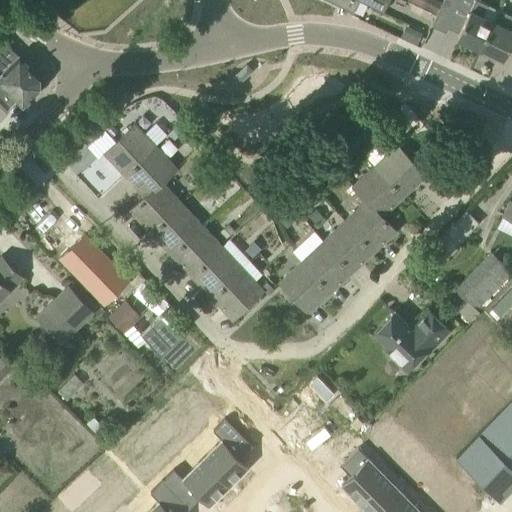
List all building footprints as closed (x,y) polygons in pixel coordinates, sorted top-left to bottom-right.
[(330,0),(352,10),(353,10),(357,0),(330,0)] [(361,0),(383,10),(387,0),(361,0)] [(410,0),(409,5),(435,13),(438,0),(410,0)] [(449,25),(460,0),(442,0),(431,25),(446,32),(449,25)] [(460,0),(449,25),(460,30),(457,37),(480,48),(492,20),(481,15),(486,3),(480,0),(460,0)] [(511,14),(498,8),(492,20),(480,48),(503,59),(511,38),(511,14)] [(0,105),(6,111),(19,99),(22,102),(39,85),(39,76),(1,38),(0,38),(0,65),(4,70),(0,73),(0,105)] [(233,77),(239,84),(253,71),(249,67),(247,65),(233,77)] [(124,173),(155,144),(135,122),(104,152),(124,173)] [(176,166),(155,144),(124,173),(145,194),(160,179),(161,180),(176,166)] [(374,164),(403,195),(425,175),(396,144),(374,164)] [(366,199),(382,215),(403,195),(374,164),(353,184),(367,199),(366,199)] [(150,231),(181,202),(161,180),(160,179),(145,194),(130,209),(150,231)] [(345,219),(374,250),(395,230),(382,215),(366,199),(345,219)] [(511,200),(510,200),(503,214),(511,218),(511,200)] [(201,224),(181,202),(150,231),(170,252),(201,224)] [(445,256),(479,222),(466,210),(433,244),(445,256)] [(323,240),(352,271),(374,250),(345,219),(323,240)] [(201,224),(170,252),(191,274),(222,246),(201,224)] [(115,265),(112,262),(84,234),(61,257),(90,286),(102,275),(103,276),(115,265)] [(352,271),(323,240),(301,261),(330,291),(352,271)] [(242,267),(222,246),(191,274),(211,296),(242,267)] [(511,273),(511,271),(490,251),(455,287),(477,309),(511,273)] [(0,298),(24,274),(3,255),(0,257),(0,298)] [(301,261),(279,281),(308,312),(330,291),(301,261)] [(116,283),(138,306),(154,290),(133,267),(116,283)] [(242,267),(211,296),(232,318),(262,289),(242,267)] [(68,285),(36,315),(61,342),(93,312),(68,285)] [(410,325),(394,310),(373,331),(386,344),(385,345),(385,350),(405,369),(429,345),(431,348),(449,329),(428,307),(410,325)] [(161,316),(141,334),(145,339),(160,355),(180,337),(178,334),(187,326),(188,326),(172,308),(171,308),(162,316),(161,316)] [(0,354),(0,381),(14,367),(38,391),(46,383),(15,353),(7,361),(0,354)] [(511,397),(457,455),(502,498),(511,487),(511,397)] [(224,435),(205,454),(231,481),(250,462),(242,454),(254,442),(227,414),(215,426),(224,435)] [(45,420),(28,439),(65,473),(82,454),(45,420)] [(334,452),(324,461),(341,478),(368,451),(342,425),(325,442),(334,452)] [(368,451),(341,478),(358,495),(367,485),(377,495),(394,478),(368,451)] [(176,464),(164,477),(191,504),(203,492),(211,500),(212,500),(231,481),(205,454),(185,473),(176,464)] [(452,511),(463,511),(486,490),(458,462),(430,489),(452,511)] [(160,497),(145,511),(182,511),(191,504),(164,477),(152,489),(160,497)] [(386,504),(378,511),(411,511),(420,504),(394,478),(377,495),(386,504)]
